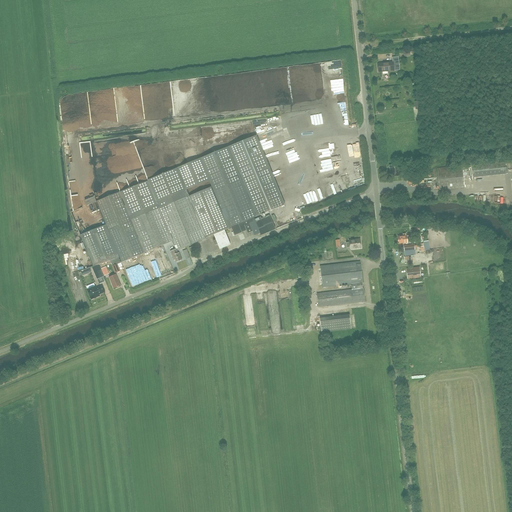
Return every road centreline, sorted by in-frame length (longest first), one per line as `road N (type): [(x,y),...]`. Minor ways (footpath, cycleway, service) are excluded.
road 1 (unclassified): [(0,351),(376,193)]
road 2 (tertiary): [(412,511),(376,193)]
road 3 (tertiary): [(376,193),(353,0)]
road 4 (track): [(511,27),(364,45)]
